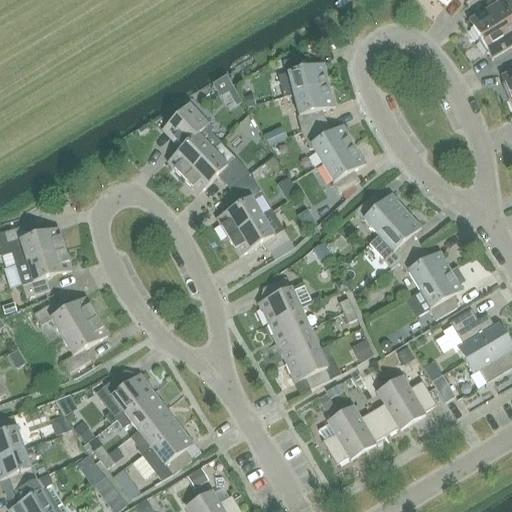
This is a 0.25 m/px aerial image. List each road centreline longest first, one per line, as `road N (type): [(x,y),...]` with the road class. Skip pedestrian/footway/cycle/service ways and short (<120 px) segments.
road 1 (residential): [(209,365),(213,316),(190,257),(168,222),(136,194),(114,199),(101,225),(152,340)]
road 2 (residential): [(369,104),(359,63),(379,45),(399,39),(426,54),(475,130),(487,217)]
road 3 (residential): [(297,511),(209,365)]
road 4 (residential): [(487,217),(416,176),(369,104)]
road 5 (residential): [(383,511),(511,436)]
